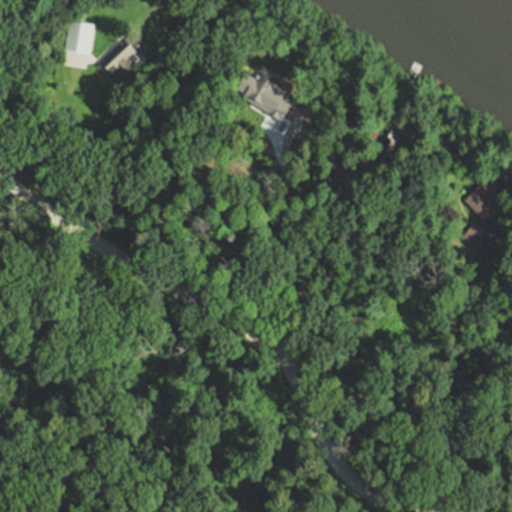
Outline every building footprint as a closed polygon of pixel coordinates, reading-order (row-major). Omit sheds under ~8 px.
[(83,52),(60,49),(64,21),(87,24),(83,52)] [(107,76),(91,58),(117,35),(131,50),(128,53),(133,59),(126,65),(128,68),(121,74),(116,68),(107,76)] [(258,77),(266,55),(278,59),(276,67),(286,71),(280,86),(258,77)] [(368,161),(375,140),(386,144),(382,156),(385,158),(382,166),(368,161)] [(337,185),(349,176),(337,160),(325,169),(337,185)] [(485,223),(464,203),(477,188),(474,186),(482,178),(493,188),(486,195),(500,208),(485,223)] [(475,224),(489,238),(477,250),(463,236),(475,224)]
